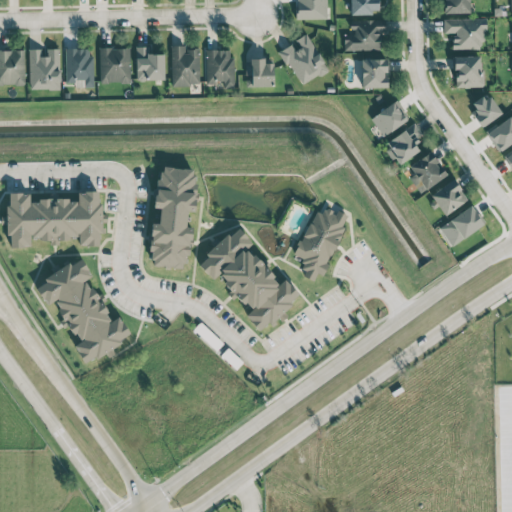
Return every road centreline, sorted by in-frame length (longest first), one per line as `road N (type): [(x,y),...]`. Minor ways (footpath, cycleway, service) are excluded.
road 1 (secondary): [(511,241),(129,511)]
road 2 (secondary): [(186,511),(511,279)]
road 3 (tertiary): [(162,511),(0,292)]
road 4 (residential): [(0,19),(253,15)]
road 5 (residential): [(511,212),(419,84),(411,0)]
